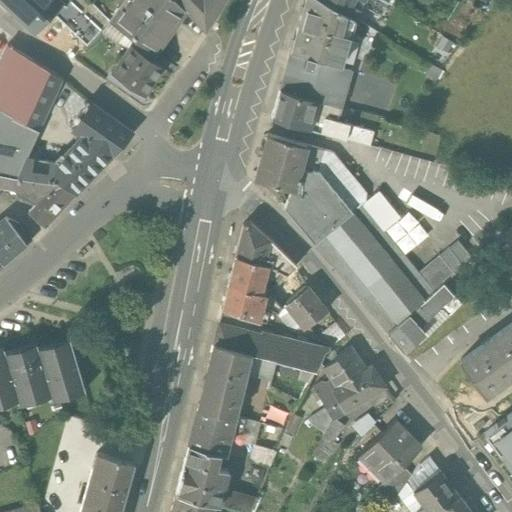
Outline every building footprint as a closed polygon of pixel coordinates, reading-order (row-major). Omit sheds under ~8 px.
[(1,0),(35,31),(52,13),(60,4),(56,0),(1,0)] [(52,13),(86,46),(109,21),(87,0),(70,0),(64,7),(60,4),(52,13)] [(146,47),(155,53),(185,11),(175,0),(123,0),(109,21),(111,22),(146,47)] [(175,0),(185,11),(204,30),(223,0),(175,0)] [(343,12),(322,0),(305,0),(291,50),(340,65),(354,18),(343,12)] [(322,0),(343,12),(349,0),(322,0)] [(383,0),(361,0),(361,1),(377,11),(383,0)] [(142,52),(146,47),(111,22),(101,35),(115,46),(126,49),(130,43),(142,52)] [(155,53),(146,47),(142,52),(130,43),(126,49),(110,71),(142,95),(167,62),(155,53)] [(0,110),(14,117),(39,66),(7,46),(0,60),(0,110)] [(280,90),(279,91),(340,108),(350,71),(290,53),(280,90)] [(14,117),(38,130),(61,82),(62,79),(39,66),(14,117)] [(280,90),(279,90),(271,119),(378,149),(378,148),(369,145),(373,132),(336,122),(340,108),(279,91),(280,90)] [(87,102),(69,128),(82,137),(111,156),(131,134),(87,102)] [(0,174),(16,177),(25,158),(38,130),(14,117),(0,110),(0,174)] [(318,171),(324,150),(267,134),(255,178),(292,189),(286,208),(314,243),(352,212),(318,171)] [(74,193),(111,156),(82,137),(56,163),(25,158),(16,177),(55,183),(58,182),(74,193)] [(43,227),(74,193),(58,182),(55,183),(16,177),(0,174),(0,187),(14,191),(17,195),(36,204),(28,213),(43,227)] [(352,212),(314,243),(388,334),(418,306),(442,285),(453,275),(439,257),(418,274),(361,204),(352,212)] [(17,226),(5,220),(0,224),(0,262),(2,265),(31,241),(17,226)] [(235,256),(263,264),(269,240),(250,223),(243,225),(235,256)] [(295,266),(269,240),(263,264),(267,265),(280,272),(274,279),(277,282),(280,280),(295,266)] [(235,256),(228,284),(259,292),(267,265),(263,264),(235,256)] [(310,283),(295,266),(280,280),(277,282),(272,288),(269,291),(273,295),(276,292),(286,303),(306,286),(310,283)] [(259,292),(228,284),(222,307),(258,320),(262,304),(264,293),(259,292)] [(442,285),(418,306),(427,316),(438,306),(448,316),(460,304),(442,285)] [(306,286),(286,303),(285,304),(304,329),(326,311),(306,286)] [(268,293),(264,293),(262,304),(278,314),(282,308),(268,293)] [(427,316),(418,306),(388,334),(403,353),(424,334),(417,326),(427,316)] [(511,375),(511,322),(460,360),(484,396),(511,375)] [(213,344),(249,354),(256,355),(258,355),(262,336),(260,335),(218,324),(213,344)] [(329,348),(261,332),(260,335),(262,336),(258,355),(274,359),(274,361),(314,372),(324,352),(329,348)] [(213,344),(197,407),(234,416),(240,392),(249,354),(213,344)] [(40,358),(51,394),(52,399),(57,398),(56,393),(72,388),(73,393),(84,390),(71,345),(53,350),(52,345),(38,349),(40,358)] [(366,370),(350,346),(334,357),(335,358),(321,367),(330,380),(324,383),(319,383),(312,388),(325,408),(337,401),(331,391),(342,384),(366,370)] [(0,399),(10,397),(11,401),(17,400),(4,354),(3,349),(0,350),(0,399)] [(4,354),(17,400),(19,404),(24,402),(23,398),(38,394),(39,398),(51,394),(40,358),(23,363),(19,349),(4,354)] [(247,389),(256,355),(249,354),(240,392),(247,394),(248,389),(247,389)] [(371,367),(366,370),(342,384),(355,404),(356,403),(369,395),(369,396),(386,389),(371,367)] [(355,404),(342,384),(331,391),(337,401),(325,408),(331,418),(355,404)] [(197,407),(187,446),(218,454),(223,456),(229,432),(237,434),(238,434),(240,427),(231,425),(234,416),(197,407)] [(324,433),(331,418),(325,408),(317,413),(320,418),(310,425),(324,433)] [(511,412),(483,434),(511,472),(511,412)] [(420,446),(395,420),(357,456),(383,482),(401,466),(401,465),(420,446)] [(229,432),(223,456),(231,458),(237,434),(229,432)] [(218,454),(187,446),(175,494),(213,505),(237,511),(241,496),(222,491),(228,470),(214,467),(218,454)] [(134,463),(97,453),(79,511),(118,511),(132,464),(133,464),(134,463)] [(241,473),(263,479),(268,468),(245,461),(241,473)] [(410,475),(401,466),(383,482),(379,485),(393,500),(408,478),(410,475)] [(427,511),(435,511),(457,496),(440,471),(412,491),(416,496),(412,498),(416,503),(419,501),(424,507),(427,511)] [(408,497),(399,491),(390,505),(387,509),(392,511),(400,511),(407,502),(408,497)] [(211,511),(213,505),(175,494),(169,511),(211,511)] [(469,511),(457,496),(435,511),(469,511)]
